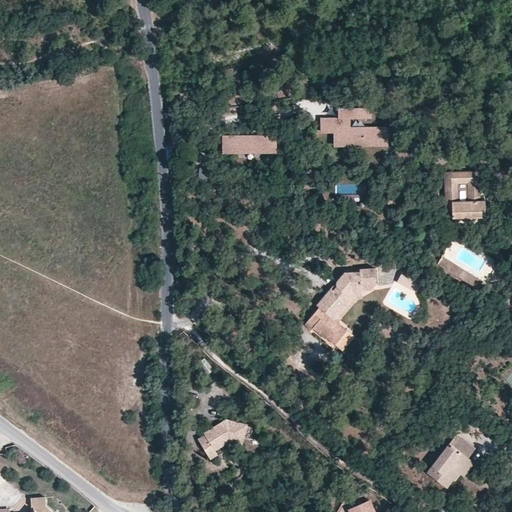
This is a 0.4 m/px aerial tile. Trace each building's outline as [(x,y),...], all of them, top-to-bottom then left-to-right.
[(371,118),(370,108),(339,108),(339,118),(321,118),(321,132),(334,132),(334,146),(387,145),(387,127),(349,127),(349,118),(371,118)] [(276,152),(276,135),(223,136),(223,153),(276,152)] [(200,177),(210,178),(210,168),(200,168),(200,177)] [(480,200),(479,171),(444,172),(445,211),(452,211),(452,218),(485,217),(485,200),(480,200)] [(398,204),(398,196),(388,196),(388,204),(398,204)] [(462,268),(442,256),(437,264),(457,276),(462,268)] [(352,299),(348,296),(353,290),(362,290),(371,289),(376,283),(375,268),(360,269),(360,271),(344,272),(316,305),(319,307),(305,324),(311,329),(312,328),(315,326),(327,337),(342,350),(354,336),(338,322),(335,320),(352,299)] [(481,280),(462,268),(457,276),(476,288),(481,280)] [(420,278),(403,269),(397,282),(414,291),(420,278)] [(362,299),(362,290),(353,290),(348,296),(352,299),(335,320),(338,322),(355,302),(356,303),(359,299),(362,299)] [(327,337),(315,326),(312,328),(325,339),(327,337)] [(214,370),(205,357),(198,362),(208,375),(214,370)] [(247,427),(247,425),(226,420),(226,423),(221,426),(220,424),(204,434),(205,436),(198,440),(210,460),(218,456),(215,451),(222,447),(219,443),(227,438),(230,442),(242,446),(245,434),(247,427)] [(468,457),(475,448),(456,434),(426,472),(447,488),(453,479),(455,480),(460,474),(471,459),(468,457)] [(230,442),(227,438),(219,443),(222,447),(230,442)] [(464,477),(475,462),(471,459),(460,474),(464,477)] [(53,511),(46,506),(45,497),(31,498),(31,507),(32,507),(33,506),(34,511),(33,511),(53,511)] [(375,511),(370,500),(348,510),(348,511),(375,511)] [(439,511),(446,511),(451,507),(444,501),(437,510),(439,511)]
